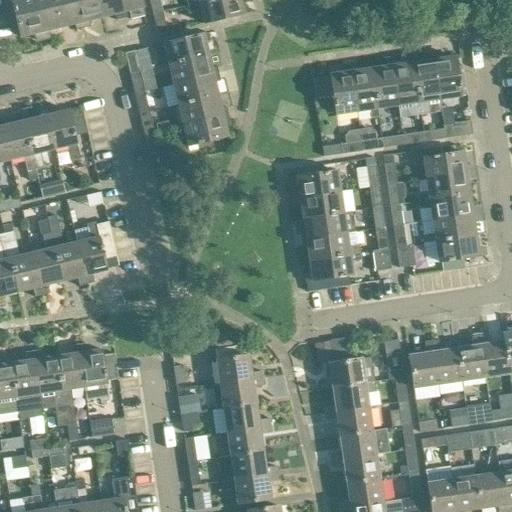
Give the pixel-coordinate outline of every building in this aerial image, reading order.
[(35,40),(43,38),(33,0),(11,0),(20,37),(33,34),(35,40)] [(55,0),(33,0),(43,38),(50,36),(48,30),(62,27),(55,0)] [(75,30),(83,28),(76,0),(55,0),(62,27),(74,24),(75,30)] [(102,17),(98,0),(76,0),(83,28),(90,26),(89,20),(102,17)] [(116,20),(124,18),(119,0),(98,0),(102,17),(114,14),(116,20)] [(145,16),(140,0),(119,0),(124,18),(130,17),(130,19),(145,16)] [(162,12),(159,0),(149,0),(153,14),(162,12)] [(201,10),(204,23),(249,13),(247,5),(241,6),(239,0),(213,0),(199,3),(187,6),(189,13),(201,10)] [(157,35),(167,32),(162,13),(162,12),(153,14),(157,35)] [(169,64),(207,55),(204,42),(210,41),(208,33),(164,44),(169,64)] [(130,73),(139,71),(134,51),(125,53),(130,73)] [(426,101),(440,99),(434,53),(425,55),(426,61),(414,63),(420,112),(428,111),(426,101)] [(462,65),(456,66),(454,57),(441,59),(440,53),(434,53),(440,99),(466,95),(462,65)] [(174,85),(218,74),(216,66),(210,68),(207,55),(169,64),(174,85)] [(420,112),(414,63),(400,65),(399,59),(392,60),(398,105),(411,103),(412,113),(420,112)] [(377,108),(398,105),(392,60),(383,61),(384,67),(372,69),(377,108)] [(377,108),(372,69),(358,71),(357,65),(351,66),(357,111),(369,109),(370,116),(373,118),(378,117),(376,108),(377,108)] [(335,114),(357,111),(351,66),(342,67),(343,73),(330,75),(335,114)] [(144,92),(139,71),(130,73),(135,94),(144,92)] [(208,98),(217,96),(214,83),(220,81),(218,74),(174,85),(178,105),(208,98)] [(149,112),(144,92),(135,94),(139,114),(149,112)] [(183,126),(228,115),(226,107),(220,108),(217,96),(208,98),(178,105),(183,126)] [(69,147),(72,161),(81,159),(68,110),(53,114),(51,106),(44,107),(54,150),(69,147)] [(42,154),(54,150),(44,107),(36,109),(38,118),(25,121),(38,179),(42,178),(46,171),(42,154)] [(145,136),(154,134),(149,112),(139,114),(145,136)] [(183,126),(184,126),(188,146),(227,137),(223,123),(230,122),(228,115),(183,126)] [(38,179),(25,121),(9,125),(7,116),(0,118),(11,161),(24,158),(30,181),(38,179)] [(0,174),(0,163),(11,161),(0,118),(0,178),(1,178),(0,174)] [(472,134),(470,121),(443,125),(443,129),(445,139),(472,134)] [(445,139),(443,129),(423,133),(424,142),(445,139)] [(424,142),(423,133),(403,136),(404,145),(419,143),(424,142)] [(169,151),(159,153),(154,134),(145,136),(149,155),(152,168),(172,163),(169,151)] [(404,145),(403,136),(387,138),(388,148),(404,145)] [(378,149),(377,139),(361,142),(362,151),(378,149)] [(362,151),(361,142),(346,144),(347,154),(362,151)] [(426,180),(472,173),(470,165),(464,166),(462,152),(423,158),(426,180)] [(393,163),(392,155),(381,156),(381,158),(383,165),(386,186),(396,184),(393,163)] [(378,187),(374,166),(373,158),(365,160),(365,167),(369,188),(378,187)] [(339,192),(339,191),(336,171),(297,177),(299,190),(293,192),(294,199),(339,192)] [(418,202),(468,195),(466,181),(473,180),(472,173),(426,180),(428,192),(419,193),(417,196),(418,202)] [(399,205),(396,184),(386,186),(389,206),(399,205)] [(52,195),(50,186),(40,188),(43,197),(52,195)] [(380,203),(378,187),(369,188),(371,204),(380,203)] [(103,192),(81,195),(82,204),(74,205),(75,218),(105,215),(103,192)] [(303,219),(342,213),(339,192),(294,199),(295,207),(301,206),(303,219)] [(432,221),(478,214),(477,206),(470,207),(468,195),(418,202),(418,207),(422,209),(431,208),(432,221)] [(17,197),(0,200),(0,211),(19,207),(17,197)] [(384,228),(381,208),(371,209),(375,230),(384,228)] [(402,226),(399,210),(390,211),(392,227),(402,226)] [(300,241),(345,234),(342,213),(303,219),(305,232),(299,233),(300,241)] [(436,242),(475,236),(473,222),(479,221),(478,214),(432,221),(436,242)] [(64,245),(60,232),(57,219),(48,221),(62,281),(77,278),(79,286),(86,284),(76,242),(64,245)] [(48,285),(62,281),(48,221),(39,223),(46,250),(33,253),(43,295),(50,293),(48,285)] [(86,284),(94,282),(92,274),(107,270),(104,259),(116,256),(107,221),(96,224),(95,222),(86,224),(87,226),(75,229),(79,242),(76,242),(86,284)] [(404,241),(402,226),(392,227),(394,243),(395,248),(405,246),(404,241)] [(386,244),(384,228),(375,230),(377,245),(378,249),(372,250),(372,251),(387,249),(386,244)] [(16,242),(15,242),(12,231),(4,233),(19,292),(33,289),(35,297),(43,295),(33,253),(19,257),(16,242)] [(19,292),(4,233),(0,234),(0,305),(6,304),(4,296),(18,292),(19,292)] [(309,260),(348,255),(345,234),(300,241),(301,248),(307,247),(309,260)] [(436,242),(439,262),(484,255),(483,248),(476,248),(475,236),(436,242)] [(415,266),(412,245),(405,246),(395,248),(398,269),(415,266)] [(381,271),(390,270),(387,249),(372,251),(375,271),(380,270),(381,271)] [(351,275),(348,255),(309,260),(311,273),(305,274),(306,282),(351,275)] [(508,366),(511,365),(511,332),(503,333),(509,374),(508,366)] [(509,374),(503,333),(502,334),(503,341),(487,344),(486,333),(478,334),(485,378),(509,374)] [(461,381),(485,378),(478,334),(471,335),(473,346),(456,349),(461,381)] [(461,381),(456,349),(440,351),(438,340),(431,341),(437,385),(461,381)] [(329,341),(314,344),(317,364),(332,362),(329,341)] [(413,388),(437,385),(431,341),(424,342),(425,353),(408,356),(411,375),(413,388)] [(88,402),(100,400),(109,399),(102,350),(86,352),(85,343),(77,344),(84,388),(85,388),(88,402)] [(70,390),(84,388),(77,344),(70,346),(71,354),(56,356),(66,424),(75,422),(70,390)] [(66,424),(56,356),(41,359),(40,350),(32,351),(39,395),(52,393),(57,425),(66,424)] [(25,397),(39,395),(32,351),(25,352),(26,361),(11,363),(18,412),(27,411),(25,397)] [(404,378),(403,370),(400,353),(385,355),(389,380),(395,379),(404,378)] [(219,385),(262,378),(261,371),(251,373),(248,355),(215,360),(219,385)] [(370,357),(333,363),(328,363),(331,380),(320,382),(321,390),(374,382),(370,357)] [(18,412),(11,363),(0,364),(0,414),(9,414),(18,412)] [(173,367),(176,384),(184,383),(182,365),(173,367)] [(223,408),(255,404),(253,387),(263,385),(262,378),(219,385),(223,408)] [(407,401),(406,395),(404,378),(395,379),(398,403),(407,401)] [(368,407),(366,392),(375,391),(374,382),(321,390),(332,388),(334,405),(324,406),(325,413),(368,407)] [(180,415),(189,414),(187,397),(178,398),(180,415)] [(410,424),(408,408),(407,401),(398,403),(399,410),(390,411),(392,427),(401,425),(410,424)] [(226,432),(270,426),(268,419),(258,420),(255,404),(223,408),(226,432)] [(339,436),(372,431),(368,407),(325,413),(326,420),(336,419),(339,436)] [(511,418),(511,409),(490,413),(492,422),(511,418)] [(468,426),(492,422),(490,413),(466,417),(468,426)] [(180,415),(183,431),(192,430),(189,414),(180,415)] [(451,428),(468,426),(466,417),(450,419),(451,428)] [(114,434),(112,420),(112,418),(89,422),(91,438),(114,434)] [(436,421),(418,424),(420,433),(437,430),(436,421)] [(414,449),(413,442),(410,424),(401,425),(405,450),(414,449)] [(230,456),(263,451),(260,434),(271,433),(270,426),(226,432),(230,456)] [(495,444),(511,441),(511,427),(492,430),(495,444)] [(488,447),(488,445),(495,444),(492,430),(469,433),(470,442),(472,449),(488,447)] [(332,461),(375,455),(372,431),(339,436),(341,452),(331,454),(332,461)] [(446,446),(470,442),(469,433),(445,437),(446,446)] [(0,444),(1,452),(14,450),(12,435),(0,436),(0,444)] [(430,448),(446,446),(445,437),(420,441),(424,462),(432,461),(430,448)] [(47,449),(46,444),(45,438),(30,441),(31,451),(47,449)] [(114,442),(116,456),(128,454),(126,440),(114,442)] [(47,449),(62,447),(61,441),(46,444),(47,449)] [(187,462),(196,461),(194,444),(185,446),(187,462)] [(95,452),(94,445),(78,447),(78,454),(95,452)] [(48,455),(63,453),(62,447),(47,449),(48,455)] [(33,458),(48,455),(47,449),(31,451),(33,458)] [(417,473),(415,456),(414,449),(405,450),(407,465),(400,466),(401,474),(408,473),(409,474),(417,473)] [(233,480),(277,473),(276,466),(265,468),(263,451),(230,456),(233,480)] [(346,483),(379,478),(375,455),(332,461),(333,468),(344,467),(346,483)] [(25,468),(23,456),(9,458),(11,470),(25,468)] [(190,479),(208,476),(205,460),(196,461),(187,462),(190,479)] [(511,460),(497,463),(499,472),(504,511),(511,511),(511,504),(511,503),(511,460)] [(497,511),(504,511),(499,472),(475,476),(480,509),(497,506),(497,511)] [(237,504),(270,499),(267,482),(278,480),(277,473),(233,480),(237,504)] [(417,473),(409,474),(411,491),(420,489),(417,473)] [(137,511),(133,476),(111,480),(115,500),(101,502),(102,511),(137,511)] [(463,511),(480,509),(475,476),(451,479),(456,511),(463,511)] [(339,508),(382,502),(379,478),(346,483),(348,500),(338,501),(339,508)] [(456,511),(451,479),(427,483),(431,511),(456,511)] [(79,511),(76,491),(75,488),(53,491),(56,508),(56,511),(79,511)] [(102,511),(101,502),(88,504),(86,489),(76,491),(79,511),(102,511)] [(195,511),(203,509),(201,492),(192,493),(195,511)] [(56,511),(56,508),(43,511),(40,496),(32,497),(33,511),(56,511)] [(33,511),(32,497),(22,499),(23,511),(33,511)] [(423,511),(421,497),(401,499),(402,511),(423,511)] [(383,511),(383,507),(382,502),(339,508),(339,511),(383,511)]
